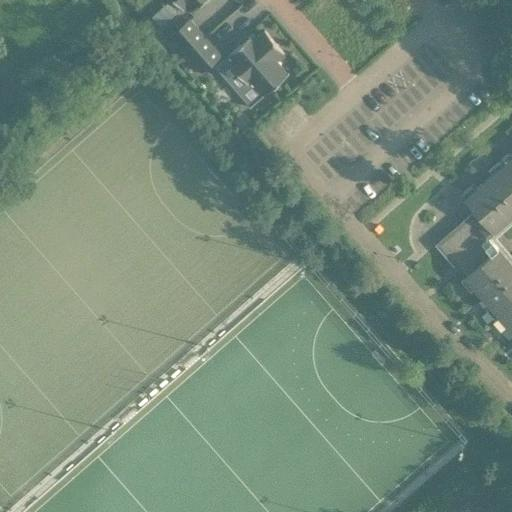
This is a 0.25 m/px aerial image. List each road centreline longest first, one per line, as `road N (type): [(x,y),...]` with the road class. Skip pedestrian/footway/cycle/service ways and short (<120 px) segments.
road 1 (residential): [(511,396),(424,310),(288,149),(353,91)]
road 2 (residential): [(353,91),(437,18),(421,0)]
